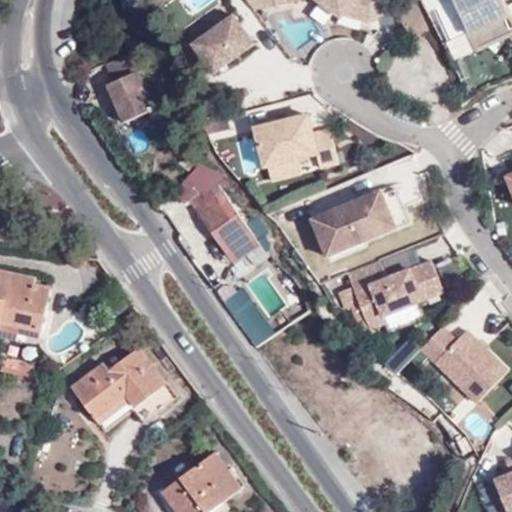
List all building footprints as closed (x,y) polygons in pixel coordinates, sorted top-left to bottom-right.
[(274,9),(272,0),(241,0),(252,13),(274,9)] [(340,22),(342,19),(367,27),(375,23),(364,0),(272,0),(274,9),(311,1),(340,22)] [(364,0),(375,23),(393,14),(386,0),(364,0)] [(450,0),(469,38),(509,19),(500,0),(450,0)] [(259,46),(236,14),(191,45),(213,78),(259,46)] [(469,38),(477,54),(511,37),(511,23),(509,19),(469,38)] [(105,65),(107,70),(135,55),(134,54),(105,65)] [(135,55),(107,70),(113,83),(106,86),(123,124),(154,111),(137,72),(143,70),(135,55)] [(311,120),(257,133),(267,173),(270,172),(300,165),(319,160),(323,174),(341,169),(333,135),(315,139),(311,120)] [(199,181),(210,174),(199,163),(190,174),(199,181)] [(300,165),(270,172),(274,186),(304,179),(300,165)] [(211,175),(210,174),(199,181),(202,183),(211,175)] [(258,244),(215,183),(189,201),(233,262),(258,244)] [(387,195),(385,189),(310,221),(327,262),(415,227),(400,190),(387,195)] [(442,297),(429,266),(406,276),(409,281),(399,285),(397,280),(385,286),(377,268),(345,282),(370,338),(387,330),(384,323),(442,297)] [(52,288),(36,284),(6,277),(8,270),(0,268),(0,320),(43,330),(52,288)] [(37,277),(8,270),(6,277),(36,284),(37,277)] [(399,285),(409,281),(406,276),(397,280),(399,285)] [(424,356),(445,334),(442,331),(421,352),(424,356)] [(507,376),(467,335),(457,346),(445,334),(424,356),(476,408),(507,376)] [(181,393),(144,343),(114,366),(108,358),(75,382),(107,424),(138,402),(149,416),(181,393)] [(397,472),(428,441),(400,414),(396,417),(378,397),(371,403),(362,394),(342,412),(397,472)] [(208,511),(246,484),(221,449),(166,487),(184,511),(208,511)] [(511,511),(511,465),(502,470),(508,484),(493,491),(502,511),(511,511)]
